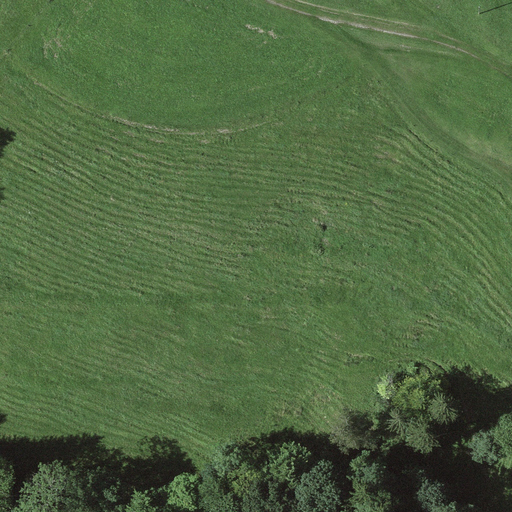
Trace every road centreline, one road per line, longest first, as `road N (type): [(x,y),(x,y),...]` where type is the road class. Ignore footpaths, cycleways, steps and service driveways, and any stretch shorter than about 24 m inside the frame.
road 1 (track): [(511,190),(462,159),(307,14)]
road 2 (track): [(274,0),(307,14),(450,41),(511,82)]
